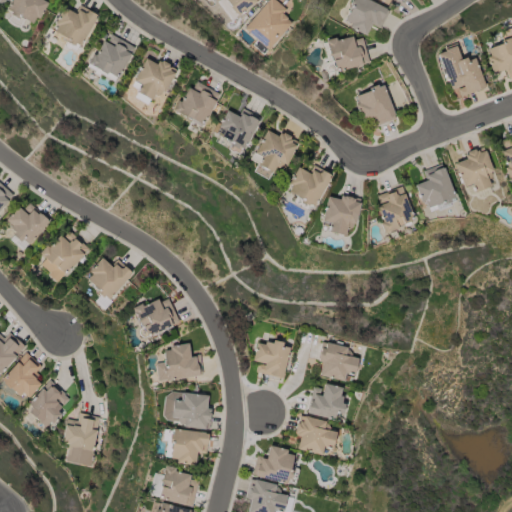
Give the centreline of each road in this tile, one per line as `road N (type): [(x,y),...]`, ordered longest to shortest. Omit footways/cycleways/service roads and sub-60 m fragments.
road 1 (residential): [(0,157),(146,251),(201,309),(218,344),(232,415),(212,511)]
road 2 (residential): [(362,165),(306,121),(106,0)]
road 3 (residential): [(362,165),(511,106)]
